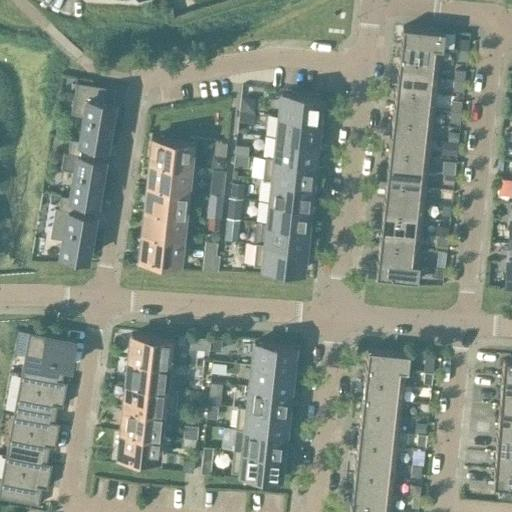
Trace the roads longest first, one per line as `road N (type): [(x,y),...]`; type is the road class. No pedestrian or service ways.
road 1 (residential): [(362,66),(270,58),(135,79),(98,298)]
road 2 (residential): [(369,3),(494,17),(461,323)]
road 3 (residential): [(334,313),(362,66)]
road 4 (residential): [(98,298),(66,507),(92,511)]
road 5 (residential): [(334,313),(98,298)]
road 6 (residential): [(315,511),(334,313)]
road 7 (residential): [(461,323),(442,511)]
road 8 (residential): [(461,323),(334,313)]
